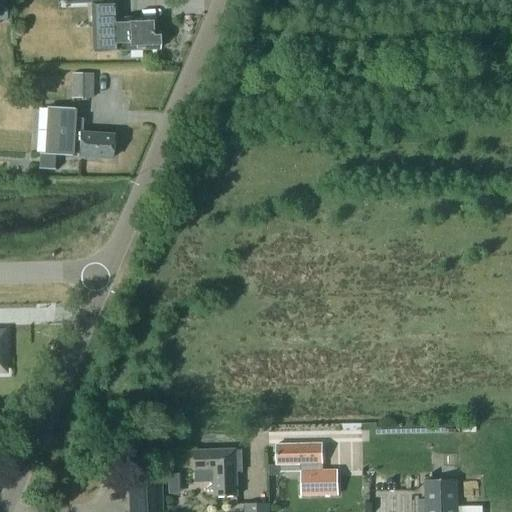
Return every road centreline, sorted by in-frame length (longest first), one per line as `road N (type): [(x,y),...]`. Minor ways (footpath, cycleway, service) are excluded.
road 1 (tertiary): [(105,274),(220,0)]
road 2 (tertiary): [(8,511),(105,274)]
